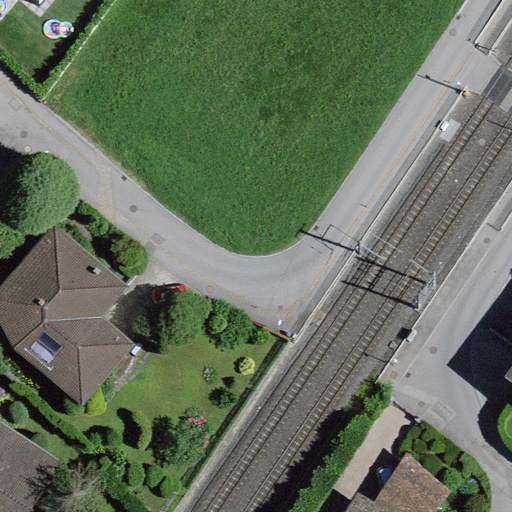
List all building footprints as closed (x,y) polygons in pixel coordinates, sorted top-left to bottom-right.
[(51,227),(0,286),(0,330),(10,347),(84,405),(135,342),(101,318),(125,286),(51,227)] [(511,364),(502,378),(511,385),(511,364)] [(0,511),(27,511),(60,463),(0,424),(0,511)] [(434,511),(447,491),(404,454),(372,504),(384,511),(434,511)] [(384,511),(372,504),(356,494),(343,511),(384,511)]
